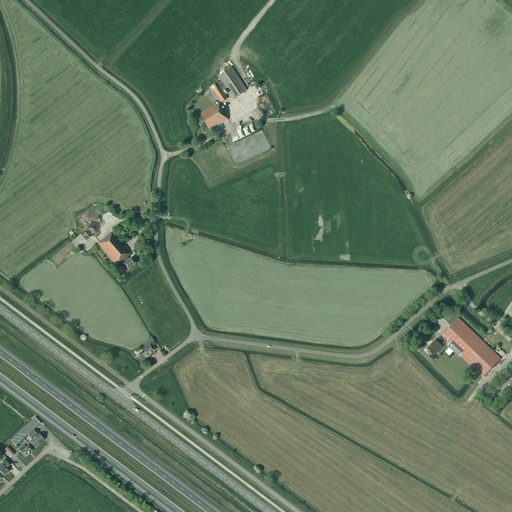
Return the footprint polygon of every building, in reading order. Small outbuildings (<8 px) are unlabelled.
[(223,84),(219,86),(217,88),(215,84),(209,88),(211,92),(217,100),(219,99),(221,103),(228,98),(223,91),(226,89),(227,90),(233,99),(247,90),(232,67),(218,77),(223,84)] [(204,133),(228,120),(225,115),(222,110),(223,109),(219,103),(195,117),(204,133)] [(233,133),(228,135),(232,143),(237,140),(233,133)] [(113,228),(115,232),(123,227),(121,223),(113,228)] [(108,235),(98,244),(113,262),(117,266),(123,260),(125,263),(123,264),(128,270),(135,263),(131,258),(129,260),(127,257),(131,254),(112,232),(108,235)] [(449,345),(447,346),(459,357),(460,356),(482,377),(500,359),(458,318),(441,336),(436,341),(435,340),(427,349),(434,355),(442,347),(442,346),(446,342),(449,345)] [(142,351),(146,357),(154,350),(152,347),(155,344),(153,341),(153,340),(151,338),(141,346),(142,347),(141,348),(141,349),(142,351)] [(37,435),(33,430),(40,424),(35,417),(34,418),(35,418),(10,440),(16,446),(28,435),(32,440),(30,442),(35,447),(44,439),(39,434),(37,435)] [(26,447),(24,445),(19,449),(25,456),(32,450),(28,446),(26,447)] [(0,472),(4,476),(9,471),(7,468),(10,464),(5,458),(0,463),(1,464),(0,465),(0,472)]
